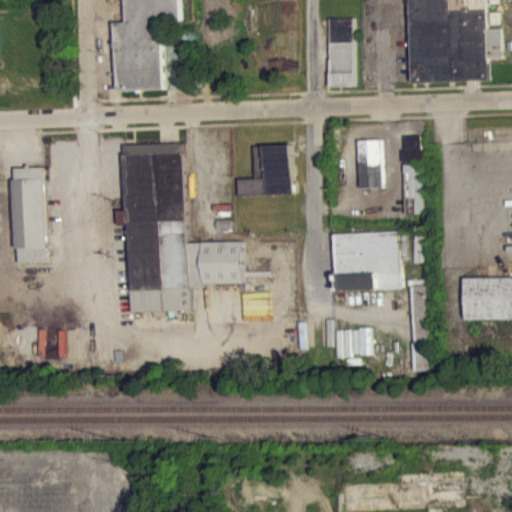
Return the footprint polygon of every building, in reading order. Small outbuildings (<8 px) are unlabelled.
[(127,2),(128,29),(117,30),(119,98),(166,97),(164,31),(183,30),(182,0),(127,2)] [(413,0),(416,90),(492,87),(492,66),(505,65),(504,36),(490,37),(488,0),(413,0)] [(333,94),(357,94),(356,25),(332,26),(333,94)] [(217,83),(233,83),(233,55),(217,55),(217,83)] [(405,143),(406,170),(424,170),(423,143),(405,143)] [(386,195),(384,147),(361,148),(363,196),(386,195)] [(123,152),(125,217),(117,218),(117,233),(127,233),(129,319),(191,318),(191,295),(204,295),(204,291),(247,290),(245,249),(188,250),(186,151),(123,152)] [(295,201),(293,152),(256,153),(257,186),(240,187),(240,203),(295,201)] [(427,221),(426,171),(406,172),(407,222),(427,221)] [(16,270),(46,269),(44,175),(14,175),(16,270)] [(336,241),(338,298),(403,296),(401,239),(336,241)] [(469,327),(511,326),(511,284),(468,286),(469,327)] [(411,294),(414,379),(431,378),(429,293),(411,294)]
